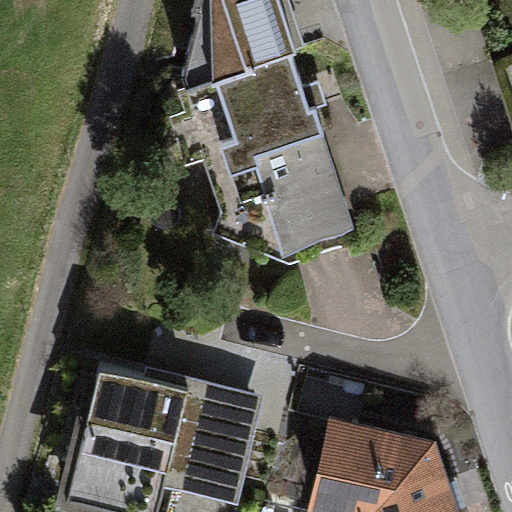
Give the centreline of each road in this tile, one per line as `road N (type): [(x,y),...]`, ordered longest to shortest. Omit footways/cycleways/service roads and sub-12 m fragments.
road 1 (track): [(146,0),(2,511)]
road 2 (residential): [(366,0),(449,255)]
road 3 (residential): [(449,255),(511,439)]
